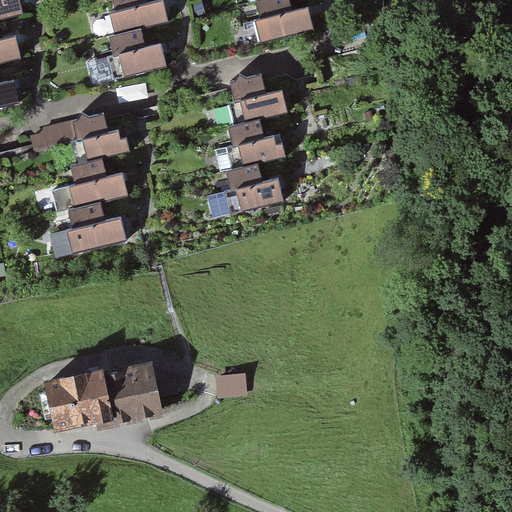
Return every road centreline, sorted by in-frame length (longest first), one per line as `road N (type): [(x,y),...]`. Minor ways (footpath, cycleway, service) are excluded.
road 1 (track): [(272,511),(118,440),(18,445),(0,425)]
road 2 (track): [(0,423),(7,402),(36,376),(92,358),(150,356),(190,370),(203,380),(204,403)]
